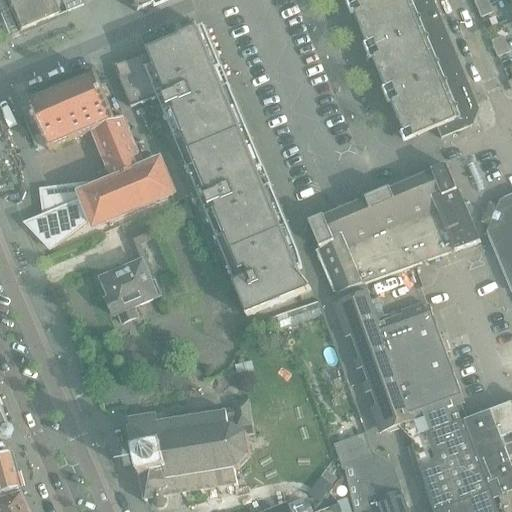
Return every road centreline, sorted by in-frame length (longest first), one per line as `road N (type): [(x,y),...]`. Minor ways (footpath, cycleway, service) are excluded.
road 1 (tertiary): [(107,511),(0,257)]
road 2 (residential): [(258,0),(333,197),(378,179)]
road 3 (residential): [(305,0),(378,179)]
road 4 (tertiary): [(0,347),(69,511)]
road 5 (residential): [(378,179),(501,129),(504,110)]
road 6 (residential): [(0,73),(116,30)]
road 7 (residential): [(456,0),(504,110)]
